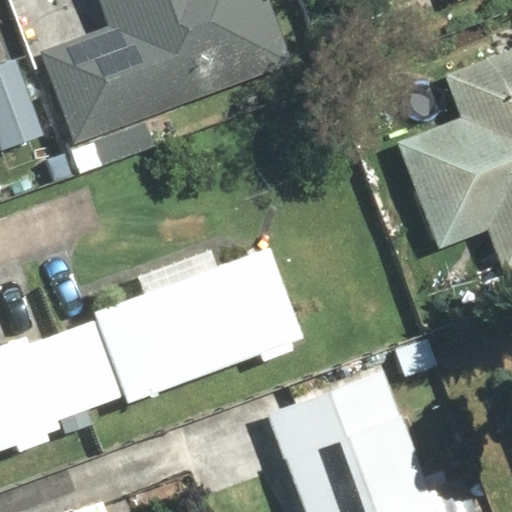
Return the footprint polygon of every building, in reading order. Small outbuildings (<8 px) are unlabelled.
[(89,0),(99,25),(31,55),(77,177),(150,150),(139,122),(286,67),(261,0),(89,0)] [(452,119),(390,142),(431,253),(479,235),(495,279),(511,272),(511,48),(437,76),(452,119)] [(10,61),(0,65),(0,150),(39,136),(10,61)] [(57,430),(60,439),(90,429),(84,411),(116,400),(120,410),(253,361),(255,367),(289,355),(287,347),(296,344),(262,251),(213,269),(207,252),(128,281),(135,299),(87,317),(90,327),(28,348),(25,341),(0,349),(0,452),(12,449),(15,454),(43,444),(41,435),(57,430)] [(381,377),(264,417),(297,511),(474,511),(458,464),(416,478),(381,377)]
